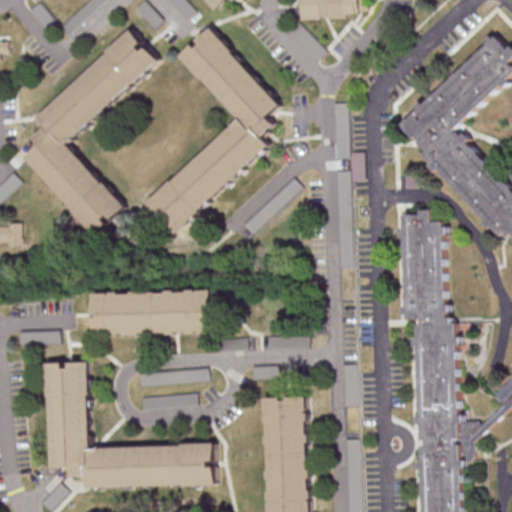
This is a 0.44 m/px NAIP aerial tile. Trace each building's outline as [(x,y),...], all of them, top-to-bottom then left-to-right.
[(91,0),(87,4),(103,23),(114,13),(108,5),(105,0),(104,0),(91,0)] [(155,0),(148,0),(139,9),(156,28),(169,15),(155,0)] [(170,0),(188,19),(198,10),(188,0),(170,0)] [(210,0),(220,11),(232,0),(210,0)] [(302,0),(302,18),(349,18),(349,12),(369,12),(369,0),(302,0)] [(243,118),(151,202),(179,232),(275,144),(267,136),(279,126),(271,117),(286,104),(215,27),(200,41),(185,55),(243,118)] [(72,141),(164,60),(136,29),(40,115),(49,126),(36,137),(43,145),(30,156),(99,234),(115,220),(115,219),(130,207),(72,141)] [(511,387),(477,421),(466,417),(448,223),(436,219),(435,210),(404,213),(430,511),(467,511),(463,459),(511,412),(511,511),(511,175),(464,124),(511,78),(511,43),(495,38),(405,123),(511,237),(511,387)] [(0,58),(2,59),(2,52),(11,52),(10,41),(0,41),(0,58)] [(339,170),(341,267),(355,266),(353,169),(339,170)] [(0,240),(11,241),(11,244),(25,244),(24,223),(0,223),(0,240)] [(98,293),(99,317),(98,317),(98,335),(218,330),(217,288),(98,293)] [(270,334),(270,348),(311,347),(311,333),(270,334)] [(221,483),(220,443),(95,446),(93,361),(72,361),(72,362),(52,362),(55,467),(73,466),(74,477),(91,476),(91,487),(221,483)] [(281,377),(280,364),(255,365),(255,378),(281,377)] [(142,371),(142,384),(212,382),(212,369),(142,371)] [(145,408),(200,406),(200,393),(145,395),(145,408)] [(315,511),(310,395),(269,396),(273,511),(315,511)] [(364,511),(362,438),(349,438),(350,511),(364,511)]
